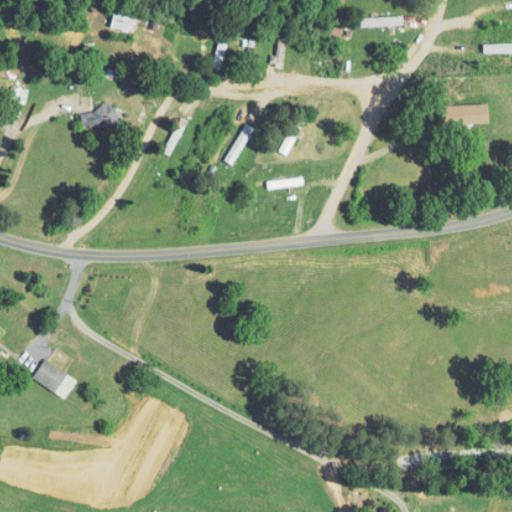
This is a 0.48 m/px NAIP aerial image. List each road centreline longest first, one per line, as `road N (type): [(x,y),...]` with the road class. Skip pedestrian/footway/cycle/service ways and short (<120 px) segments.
road 1 (tertiary): [(511,207),(425,230),(136,255),(76,253),(0,236)]
road 2 (residential): [(321,240),(351,159),(431,25),(432,0)]
road 3 (residential): [(395,85),(184,86)]
